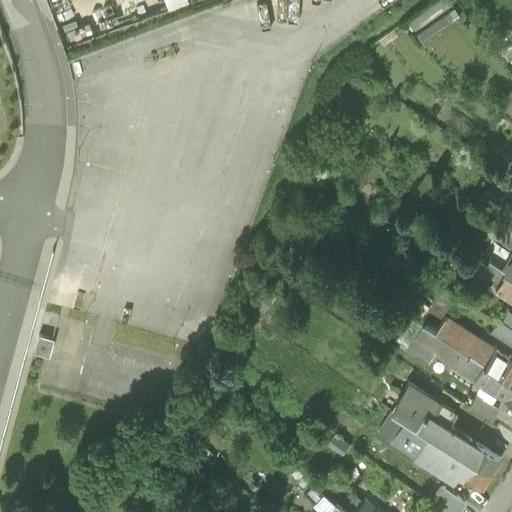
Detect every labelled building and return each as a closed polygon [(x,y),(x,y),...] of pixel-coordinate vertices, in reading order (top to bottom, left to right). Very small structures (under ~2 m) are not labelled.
[(452,4),(448,0),(434,0),(407,20),(414,30),(417,28),(423,37),(454,14),(448,6),(452,4)] [(511,225),(510,225),(499,242),(511,249),(511,225)] [(463,269),(494,289),(504,273),(473,253),(463,269)] [(511,277),(505,274),(504,273),(494,289),(511,299),(511,277)] [(257,289),(246,305),(259,314),(270,298),(257,289)] [(511,312),(506,309),(498,321),(511,330),(511,312)] [(511,361),(445,319),(435,333),(511,381),(511,361)] [(511,402),(511,381),(435,333),(415,321),(400,342),(429,362),(434,353),(511,402)] [(511,344),(511,330),(498,321),(492,332),(511,344)] [(249,336),(234,326),(224,341),(239,351),(249,336)] [(38,334),(33,351),(49,355),(54,338),(38,334)] [(391,410),(392,410),(490,472),(500,457),(446,423),(454,411),(409,383),(391,410)] [(476,394),(469,405),(492,419),(498,408),(476,394)] [(481,486),(490,472),(392,410),(380,430),(455,477),(458,472),(481,486)] [(351,511),(326,491),(297,466),(290,473),(326,508),(322,511),(351,511)] [(113,490),(101,476),(85,489),(97,503),(113,490)] [(326,491),(351,511),(379,511),(364,497),(362,500),(338,478),(326,491)] [(453,511),(463,500),(442,485),(430,501),(445,511),(453,511)]
